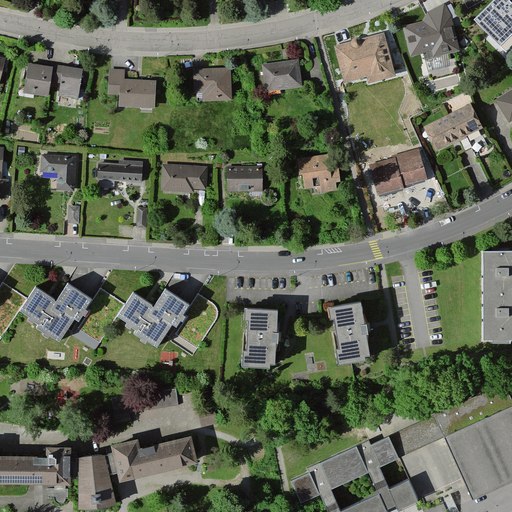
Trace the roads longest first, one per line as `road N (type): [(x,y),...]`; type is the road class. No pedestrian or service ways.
road 1 (residential): [(511,201),(406,241),(335,257),(214,263),(0,248)]
road 2 (residential): [(0,18),(88,37),(226,39),(383,0)]
